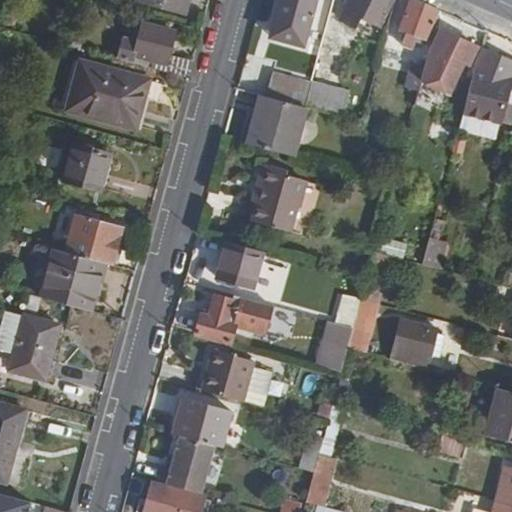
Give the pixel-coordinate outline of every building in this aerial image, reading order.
[(146,0),(185,11),(187,0),(146,0)] [(307,31),(316,0),(283,0),(277,23),(307,31)] [(394,0),(351,0),(342,19),(359,28),(364,16),(382,25),(394,0)] [(425,42),(440,11),(418,0),(411,0),(397,29),(404,33),(398,44),(409,50),(415,38),(425,42)] [(168,61),(165,72),(188,79),(193,62),(170,55),(175,30),(146,23),(137,53),(168,61)] [(479,48),(436,27),(433,37),(439,40),(433,52),(429,51),(420,85),(443,96),(458,65),(468,70),(479,48)] [(334,76),(343,40),(326,35),(317,72),(334,76)] [(511,82),(511,62),(484,50),(474,72),(464,110),(511,124),(511,107),(505,106),(511,83),(511,82)] [(80,60),(70,100),(108,112),(106,119),(136,128),(149,78),(80,60)] [(306,106),(312,82),(273,72),(266,95),(306,106)] [(346,91),(312,82),(306,106),(308,107),(341,115),(346,91)] [(266,95),(262,94),(249,143),(295,155),(308,107),(306,106),(266,95)] [(108,112),(70,100),(68,108),(106,119),(108,112)] [(101,187),(110,151),(73,140),(63,177),(101,187)] [(265,164),(258,186),(262,188),(258,203),(253,222),(291,233),(305,181),(287,176),(288,171),(265,164)] [(262,188),(258,186),(253,202),(258,203),(262,188)] [(103,261),(113,264),(123,225),(78,212),(67,252),(103,261)] [(421,263),(441,269),(448,242),(428,237),(421,263)] [(265,251),(229,240),(219,276),(254,287),(265,251)] [(43,297),(89,310),(103,261),(67,252),(54,248),(43,297)] [(369,271),(367,279),(362,298),(379,303),(386,274),(369,271)] [(270,304),(233,294),(231,302),(216,296),(211,315),(204,314),(198,334),(230,342),(235,323),(254,328),(265,321),(270,304)] [(351,339),(349,347),(359,349),(368,313),(376,316),(379,303),(362,298),(354,326),(351,339)] [(8,368),(43,378),(57,325),(3,310),(0,321),(0,350),(12,353),(8,368)] [(403,319),(393,358),(429,368),(439,329),(403,319)] [(354,326),(331,320),(320,360),(343,367),(349,347),(351,339),(354,326)] [(213,350),(202,390),(243,401),(254,361),(213,350)] [(511,440),(511,390),(500,387),(488,433),(511,440)] [(185,418),(180,435),(181,435),(222,446),(223,447),(232,413),(182,400),(178,417),(185,418)] [(28,410),(0,401),(0,480),(6,482),(28,410)] [(333,404),(328,423),(324,436),(319,454),(336,458),(348,408),(333,404)] [(178,417),(173,433),(180,435),(185,418),(178,417)] [(310,432),(301,468),(315,471),(319,454),(324,436),(310,432)] [(470,441),(445,434),(440,450),(466,458),(470,441)] [(161,464),(156,480),(209,495),(222,446),(181,435),(176,458),(173,468),(167,466),(161,464)] [(170,455),(167,466),(173,468),(176,458),(170,455)] [(511,466),(507,465),(498,503),(511,506),(511,466)] [(306,501),(322,505),(331,477),(314,473),(306,501)] [(203,511),(208,497),(146,482),(144,495),(149,496),(144,511),(203,511)] [(14,511),(18,498),(0,493),(0,511),(14,511)] [(511,511),(511,506),(498,503),(495,511),(511,511)]
